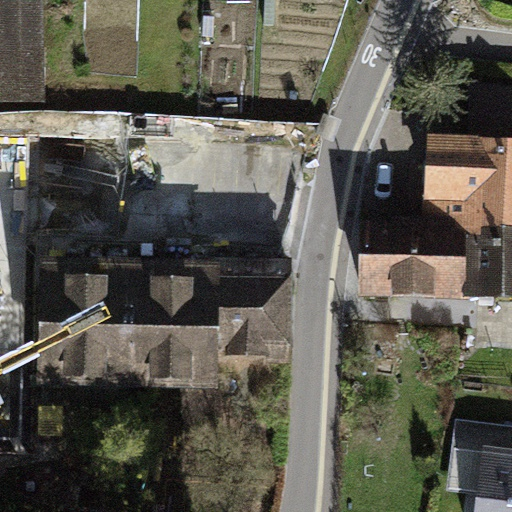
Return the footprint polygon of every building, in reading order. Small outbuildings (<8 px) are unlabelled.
[(0,0),(0,131),(80,131),(79,0),(0,0)] [(511,85),(472,83),(468,137),(511,140),(511,85)] [(434,134),(430,181),(511,187),(511,140),(468,137),(434,134)] [(511,187),(430,181),(426,229),(487,234),(511,236),(511,187)] [(426,229),(380,225),(373,305),(480,314),(487,234),(426,229)] [(511,236),(487,234),(480,314),(511,316),(511,236)] [(222,287),(221,389),(297,390),(299,272),(223,271),(222,287)] [(135,286),(46,283),(45,412),(134,411),(135,286)] [(222,287),(135,286),(134,411),(221,412),(221,389),(222,287)] [(454,483),(480,487),(489,432),(511,435),(511,421),(464,414),(454,483)] [(511,511),(511,461),(493,459),(485,511),(511,511)]
